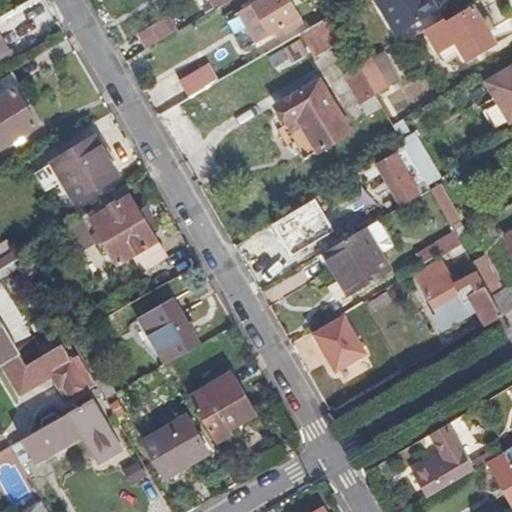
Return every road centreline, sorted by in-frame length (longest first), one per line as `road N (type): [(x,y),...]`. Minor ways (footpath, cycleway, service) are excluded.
road 1 (residential): [(333,454),(68,0)]
road 2 (residential): [(511,350),(333,454)]
